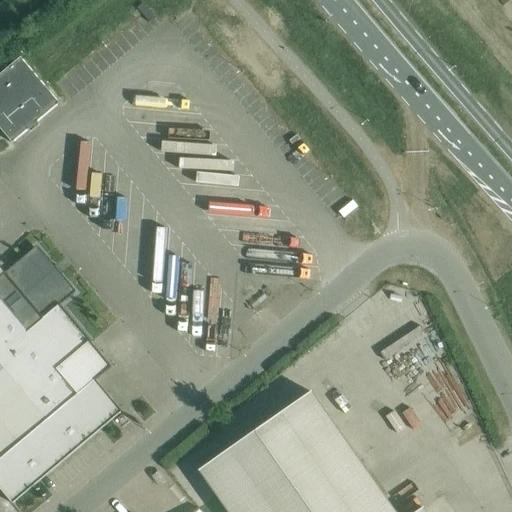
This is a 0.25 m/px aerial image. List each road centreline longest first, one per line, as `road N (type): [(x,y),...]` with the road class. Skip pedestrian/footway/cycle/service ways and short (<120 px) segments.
road 1 (unclassified): [(75,511),(372,259),(424,249)]
road 2 (primary): [(333,0),(511,198)]
road 3 (primary): [(511,152),(380,0)]
road 4 (unclassified): [(511,396),(453,273),(424,249)]
